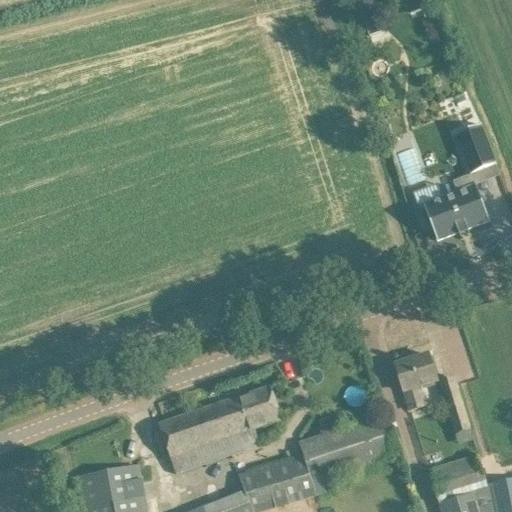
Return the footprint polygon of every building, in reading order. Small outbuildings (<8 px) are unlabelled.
[(375,0),(350,0),(359,26),(366,24),(370,36),(385,31),(380,14),(375,0)] [(456,135),(471,175),(497,165),(481,125),(456,135)] [(490,222),(476,186),(424,206),(438,242),(459,234),(460,236),(461,236),(460,233),(468,230),(469,233),(470,233),(469,230),(490,222)] [(396,366),(402,385),(404,392),(405,392),(411,411),(425,406),(419,387),(438,382),(430,355),(396,366)] [(456,434),(470,431),(455,380),(441,384),(456,434)] [(159,425),(166,444),(176,475),(260,446),(254,430),(282,421),(271,387),(159,425)] [(402,453),(396,434),(390,415),(300,444),(304,457),(248,475),(240,478),(246,492),(253,511),(267,511),(316,496),(326,493),(321,480),(402,453)] [(479,458),(429,474),(440,506),(441,511),(511,511),(511,482),(488,487),(488,488),(479,458)] [(78,478),(82,498),(84,511),(146,511),(138,467),(78,478)] [(253,511),(246,492),(204,508),(193,511),(253,511)]
